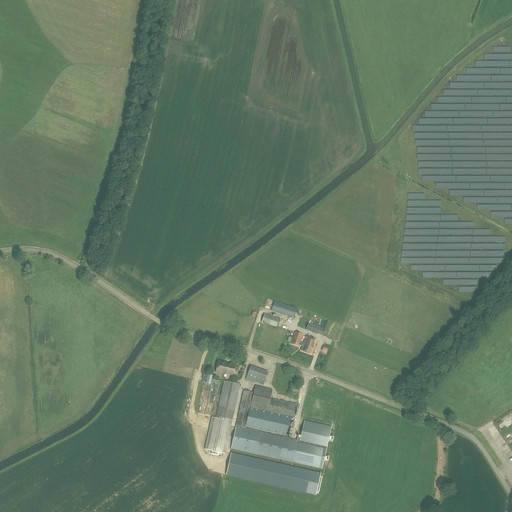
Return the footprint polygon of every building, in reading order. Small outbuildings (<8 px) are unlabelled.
[(274,301),(271,310),(293,318),(296,309),(274,301)] [(290,331),(289,331),(292,322),(264,313),(262,322),(277,327),(275,334),(287,338),(290,331)] [(323,336),(326,329),(308,323),(306,329),(323,336)] [(301,351),(311,355),(317,340),(306,336),(304,343),(300,342),(303,335),(295,332),(291,344),(299,346),(299,345),(302,347),(301,351)] [(218,361),(216,372),(223,374),(224,373),(234,375),(236,366),(236,364),(230,362),(230,364),(225,363),(225,362),(218,361)] [(251,366),(246,380),(254,383),(255,382),(264,385),(268,372),(251,366)] [(226,454),(241,387),(225,383),(217,418),(213,417),(206,449),(213,451),(212,454),(219,456),(220,452),(226,454)] [(244,393),(231,448),(321,469),(323,460),(324,460),(328,461),(329,456),(325,455),(324,455),(327,441),(328,441),(333,442),(334,437),(329,436),(328,435),(330,427),(304,421),(300,441),(298,440),(297,442),(259,434),(259,433),(246,430),(246,428),(288,438),(292,420),(295,421),(298,407),(289,405),(271,401),(273,392),(256,389),(255,395),(244,393)] [(231,453),(226,475),(315,495),(316,491),(319,492),(322,477),(319,476),(320,473),(231,453)]
